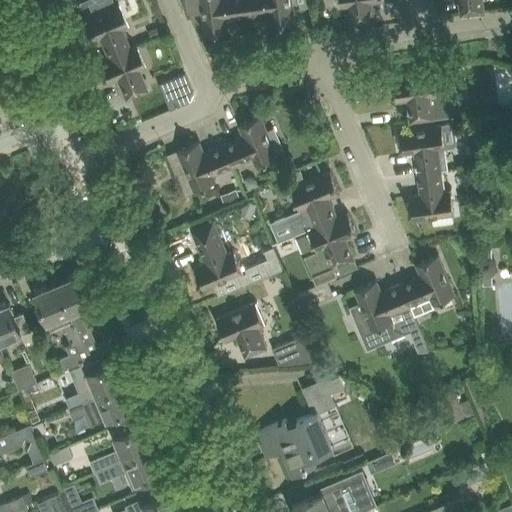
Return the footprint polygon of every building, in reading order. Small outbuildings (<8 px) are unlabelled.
[(229,17),(249,14),(247,0),(188,0),(191,13),(204,11),(207,32),(230,29),(229,17)] [(247,0),(249,14),(271,11),(273,23),(297,20),(295,6),(311,4),(310,0),(247,0)] [(341,0),(343,5),(350,4),(352,23),(376,20),(373,1),(382,0),(341,0)] [(459,0),(462,13),(486,10),(484,0),(459,0)] [(101,37),(109,55),(131,46),(123,27),(129,25),(120,3),(81,19),(90,41),(101,37)] [(131,46),(109,55),(109,56),(98,60),(108,83),(119,78),(122,85),(119,87),(123,97),(126,96),(127,98),(149,89),(140,69),(147,66),(137,44),(131,46)] [(455,114),(449,72),(444,69),(393,77),(397,100),(409,99),(412,121),(455,114)] [(179,91),(168,96),(171,105),(182,101),(191,97),(194,91),(186,71),(173,76),(179,91)] [(245,135),(225,143),(234,165),(254,157),(257,164),(279,154),(262,115),(241,124),(245,135)] [(416,151),(419,172),(449,168),(447,146),(456,145),(458,142),(456,125),(452,122),(443,124),(443,123),(401,129),(404,153),(416,151)] [(234,165),(225,143),(206,152),(201,141),(179,150),(196,189),(217,180),(214,173),(234,165)] [(452,187),(447,188),(444,168),(419,172),(422,194),(410,195),(414,219),(456,213),(452,187)] [(301,169),(290,174),(293,180),(304,176),(301,169)] [(303,213),(291,218),(297,232),(309,227),(316,225),(339,216),(330,197),(341,192),(332,170),(292,187),(303,213)] [(34,191),(44,187),(39,177),(30,182),(34,191)] [(310,228),(295,234),(303,251),(302,251),(312,276),(314,275),(317,283),(329,278),(338,274),(335,267),(357,258),(348,238),(359,233),(350,211),(339,216),(316,225),(309,227),(310,228)] [(215,219),(192,228),(206,261),(195,266),(205,288),(216,283),(220,294),(284,267),(274,245),(265,248),(269,256),(246,266),(247,270),(244,271),(235,249),(229,252),(215,219)] [(481,261),(481,267),(486,272),(486,283),(492,283),(493,272),(497,268),(497,261),(493,256),(493,246),(486,245),(486,256),(481,261)] [(457,293),(440,253),(418,263),(422,274),(402,282),(411,304),(419,322),(422,321),(418,314),(436,306),(434,303),(457,293)] [(72,277),(61,282),(87,345),(97,341),(83,309),(97,303),(88,283),(91,282),(87,274),(85,275),(84,272),(80,274),(79,270),(71,274),(72,277)] [(335,294),(329,278),(317,283),(296,292),(302,307),(317,301),(335,294)] [(419,322),(411,304),(402,282),(383,291),(378,280),(356,289),(362,303),(353,307),(370,347),(390,338),(395,326),(408,331),(413,329),(421,349),(429,346),(419,322)] [(41,290),(38,291),(51,323),(53,328),(65,323),(73,344),(68,346),(71,353),(61,357),(66,371),(94,359),(93,357),(92,357),(87,345),(61,282),(49,286),(48,283),(40,287),(41,290)] [(267,323),(258,301),(219,318),(228,340),(239,335),(248,355),(270,346),(261,326),(267,323)] [(25,311),(16,315),(11,303),(7,304),(7,302),(0,304),(0,339),(1,343),(32,329),(25,311)] [(281,363),(292,362),(323,359),(310,331),(274,346),(281,363)] [(111,335),(97,341),(87,345),(92,357),(93,357),(116,347),(111,335)] [(102,356),(82,365),(85,372),(105,364),(102,356)] [(81,390),(67,395),(72,406),(130,382),(125,370),(127,369),(124,360),(121,361),(120,358),(105,364),(85,372),(82,365),(72,369),(81,390)] [(14,370),(21,388),(40,380),(37,373),(26,378),(21,367),(14,370)] [(326,379),(332,392),(346,386),(340,373),(326,379)] [(134,392),(130,382),(72,406),(76,415),(87,411),(93,424),(139,404),(138,401),(140,400),(137,391),(134,392)] [(455,391),(443,395),(453,421),(464,417),(455,391)] [(284,418),(257,430),(264,445),(278,438),(290,466),(294,475),(316,466),(312,456),(334,447),(318,409),(314,411),(289,421),(287,417),(284,418)] [(45,418),(34,423),(39,433),(49,429),(45,418)] [(116,435),(121,446),(91,458),(96,471),(99,470),(157,446),(152,434),(154,433),(151,425),(148,426),(147,422),(116,435)] [(30,448),(35,461),(48,455),(47,454),(39,433),(34,423),(0,437),(0,449),(3,451),(23,442),(26,436),(32,439),(30,448)] [(70,445),(47,454),(48,455),(52,465),(74,456),(70,445)] [(161,456),(157,446),(99,470),(103,479),(130,467),(136,482),(167,469),(165,465),(167,464),(164,456),(161,456)] [(35,461),(27,464),(31,473),(52,465),(48,455),(35,461)] [(294,504),(297,511),(356,511),(378,503),(366,475),(363,468),(348,474),(326,483),(329,489),(308,497),(309,498),(294,504)] [(184,511),(180,501),(182,500),(178,491),(176,492),(175,489),(145,502),(142,497),(127,503),(130,511),(184,511)] [(0,511),(7,511),(27,504),(23,495),(0,505),(0,511)] [(468,511),(469,511),(461,495),(421,511),(468,511)] [(75,510),(72,511),(71,511),(87,511),(98,508),(93,496),(73,504),(75,510)]
